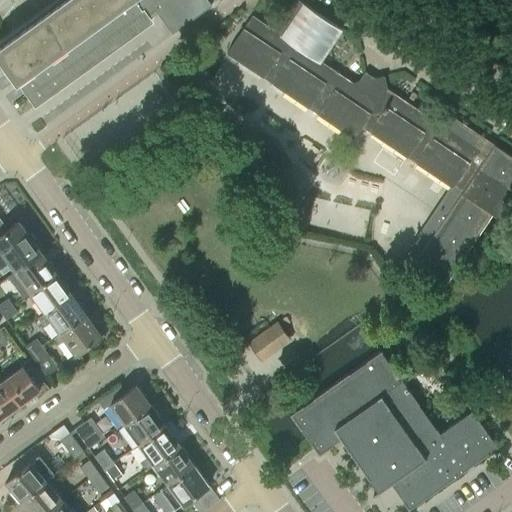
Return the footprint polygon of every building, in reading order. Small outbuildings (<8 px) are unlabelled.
[(0,54),(18,80),(19,79),(21,77),(25,83),(20,86),(35,107),(154,22),(150,15),(156,10),(151,3),(155,0),(59,0),(52,6),(35,17),(0,42),(0,54)] [(207,0),(155,0),(151,3),(156,10),(172,33),(211,4),(207,0)] [(353,83),(321,62),(343,29),(299,0),(295,0),(275,31),(254,16),(246,27),(244,26),(227,53),(353,137),(361,125),(451,186),(413,241),(412,240),(401,256),(443,285),(491,213),(497,217),(511,195),(511,156),(449,114),(441,126),(386,89),(386,88),(386,76),(376,78),(366,71),(360,81),(354,82),(353,83)] [(0,250),(15,270),(40,252),(25,232),(12,242),(4,231),(0,234),(0,241),(4,247),(0,250)] [(15,270),(30,291),(55,273),(40,252),(15,270)] [(45,311),(46,312),(71,294),(55,273),(30,291),(45,311)] [(52,320),(60,332),(85,314),(71,294),(46,312),(45,311),(38,316),(44,325),(52,320)] [(0,311),(1,312),(11,304),(6,297),(0,301),(0,311)] [(11,304),(1,312),(6,320),(17,312),(11,304)] [(65,338),(76,353),(101,335),(85,314),(60,332),(53,337),(57,343),(65,338)] [(248,342),(259,357),(288,336),(277,321),(248,342)] [(25,346),(30,354),(41,346),(36,338),(25,346)] [(57,367),(41,346),(30,354),(46,375),(57,367)] [(471,409),(439,431),(380,349),(290,413),(319,454),(332,445),(331,444),(341,437),(379,490),(390,482),(409,508),(497,445),(471,409)] [(432,368),(441,380),(448,376),(439,363),(432,368)] [(23,367),(3,381),(20,404),(39,390),(23,367)] [(3,381),(0,383),(0,417),(0,418),(20,404),(3,381)] [(151,404),(137,384),(110,403),(124,423),(151,404)] [(124,423),(139,443),(166,424),(151,404),(124,423)] [(75,428),(89,449),(99,442),(84,421),(75,428)] [(154,463),(153,463),(180,444),(166,424),(139,443),(148,456),(142,461),(147,468),(154,463)] [(60,439),(75,459),(84,452),(70,432),(60,439)] [(168,483),(195,463),(180,444),(153,463),(154,463),(168,483)] [(103,468),(113,461),(104,448),(94,455),(103,468)] [(5,481),(22,501),(47,479),(55,473),(38,453),(5,481)] [(88,479),(98,472),(89,459),(79,466),(88,479)] [(113,461),(103,468),(113,482),(123,475),(113,461)] [(168,483),(182,503),(209,484),(195,463),(168,483)] [(98,472),(88,479),(98,492),(108,485),(98,472)] [(45,511),(63,498),(47,479),(22,501),(31,511),(45,511)] [(133,509),(142,502),(133,489),(123,496),(133,509)] [(45,511),(74,511),(63,498),(45,511)] [(109,507),(113,511),(127,511),(119,500),(109,507)] [(149,511),(142,502),(133,509),(134,511),(149,511)]
